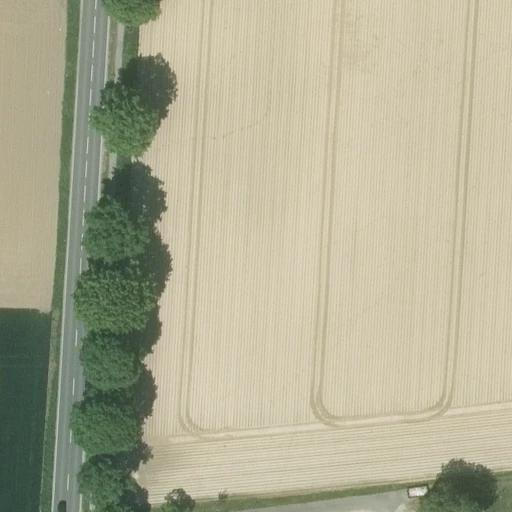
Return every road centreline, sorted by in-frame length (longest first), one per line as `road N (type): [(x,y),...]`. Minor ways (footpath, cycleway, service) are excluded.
road 1 (primary): [(66,511),(95,0)]
road 2 (track): [(386,501),(511,483)]
